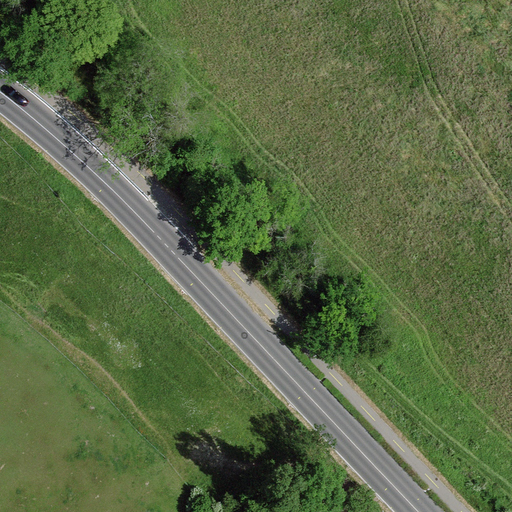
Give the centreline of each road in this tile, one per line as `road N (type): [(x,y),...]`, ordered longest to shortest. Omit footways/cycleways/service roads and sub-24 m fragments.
road 1 (secondary): [(0,91),(120,197),(419,511)]
road 2 (track): [(163,241),(189,223),(217,222),(407,407),(511,492)]
